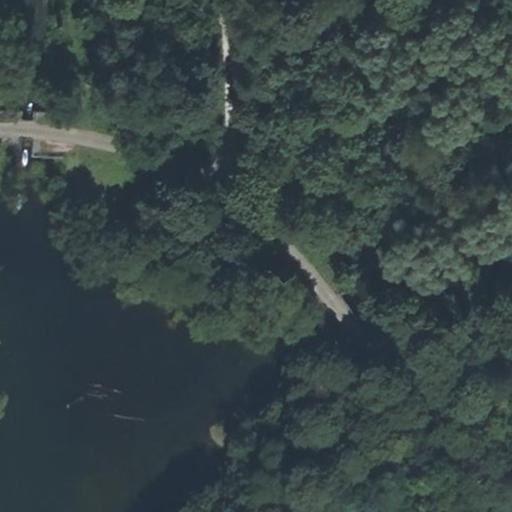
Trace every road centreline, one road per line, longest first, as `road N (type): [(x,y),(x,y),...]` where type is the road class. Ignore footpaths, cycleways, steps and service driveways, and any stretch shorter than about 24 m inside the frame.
road 1 (residential): [(464,511),(399,390),(292,241)]
road 2 (track): [(0,121),(116,138),(231,172)]
road 3 (track): [(231,172),(226,78),(235,0)]
